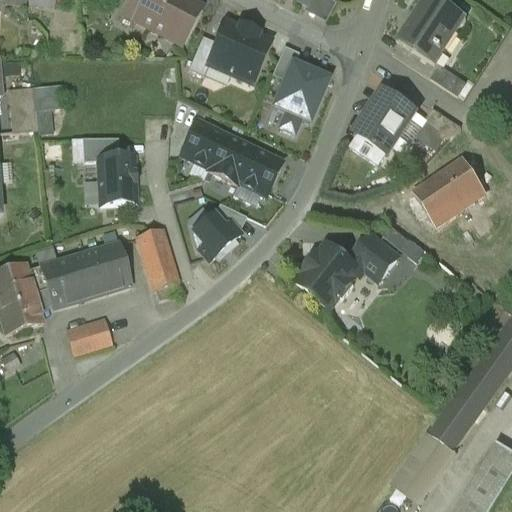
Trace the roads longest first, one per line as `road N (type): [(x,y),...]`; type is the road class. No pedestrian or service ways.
road 1 (residential): [(0,451),(265,251),(323,163),(360,56)]
road 2 (unclassified): [(432,511),(511,405)]
road 3 (residential): [(361,52),(470,123)]
road 4 (residential): [(360,56),(244,0)]
